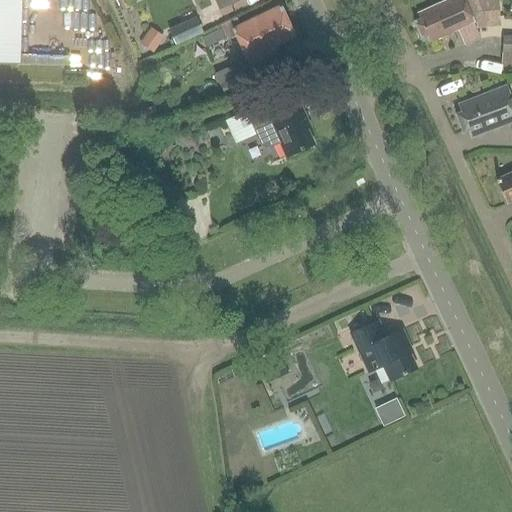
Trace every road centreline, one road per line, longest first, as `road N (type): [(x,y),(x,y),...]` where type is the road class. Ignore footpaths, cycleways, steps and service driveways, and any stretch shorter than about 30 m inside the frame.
road 1 (track): [(427,255),(216,347),(0,338)]
road 2 (tertiary): [(511,440),(354,95)]
road 3 (residential): [(511,276),(415,68)]
